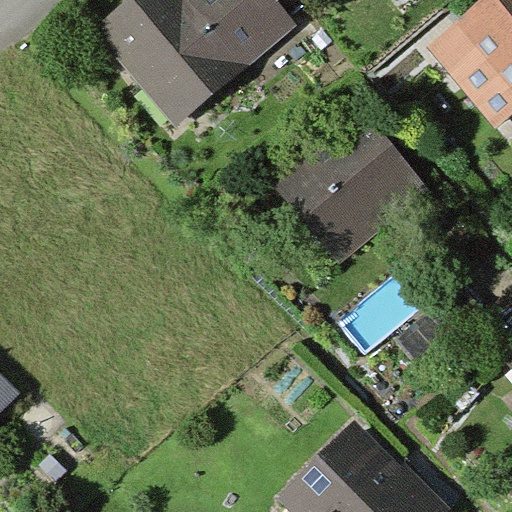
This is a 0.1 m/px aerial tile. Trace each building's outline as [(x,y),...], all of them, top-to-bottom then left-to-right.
[(149,0),(107,37),(186,129),(296,34),(266,0),(149,0)] [(511,141),(511,0),(499,0),(432,57),(506,146),(511,141)] [(384,128),(292,195),(345,268),(438,201),(384,128)] [(0,426),(28,398),(0,371),(0,426)] [(445,511),(364,432),(289,508),(293,511),(445,511)]
